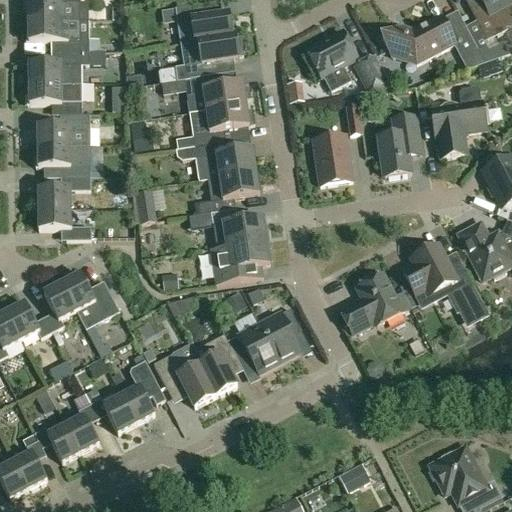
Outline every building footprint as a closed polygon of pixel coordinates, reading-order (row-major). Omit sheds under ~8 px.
[(25,5),(25,16),(28,16),(28,25),(80,25),(79,0),(54,0),(55,4),(50,4),(25,5)] [(477,26),(487,44),(511,30),(511,0),(479,0),(487,14),(474,21),(477,26)] [(176,12),(179,35),(181,48),(232,40),(229,17),(201,22),(199,9),(176,12)] [(122,12),(113,12),(113,25),(122,25),(122,12)] [(402,30),(382,41),(392,61),(416,68),(454,48),(467,73),(485,67),(478,53),(466,31),(465,29),(450,37),(441,19),(406,37),(402,30)] [(28,25),(28,35),(25,35),(26,46),(50,46),(50,57),(89,56),(89,44),(89,43),(80,43),(80,25),(28,25)] [(466,31),(478,53),(486,49),(484,45),(487,44),(477,26),(466,31)] [(357,63),(343,36),(307,55),(321,81),(322,81),(331,96),(351,86),(343,70),(357,63)] [(211,66),(239,62),(239,61),(244,61),(242,49),(237,50),(236,39),(232,40),(181,48),(179,49),(183,70),(175,71),(176,85),(184,84),(213,79),(211,66)] [(486,49),(478,53),(485,67),(510,57),(503,45),(493,50),(488,48),(486,49)] [(26,79),(28,79),(28,88),(81,88),(81,70),(89,69),(89,57),(89,56),(50,57),(51,67),(26,67),(26,79)] [(105,69),(105,57),(89,57),(89,69),(105,69)] [(394,94),(379,67),(375,59),(353,70),(369,101),(395,97),(394,94)] [(189,117),(206,115),(246,109),(245,103),(251,102),(249,89),(243,90),(243,87),(217,91),(216,79),(213,79),(184,84),(189,117)] [(26,109),(51,109),(51,120),(81,119),(81,88),(28,88),(29,98),(26,98),(26,109)] [(95,104),(123,102),(122,88),(94,90),(95,104)] [(487,134),(482,106),(481,106),(479,94),(475,92),(461,94),(458,97),(460,110),(458,110),(457,109),(453,107),(448,106),(443,108),(439,111),(439,113),(431,114),(435,142),(437,141),(441,163),(466,159),(464,144),(470,137),(487,134)] [(112,107),(112,117),(124,116),(124,107),(112,107)] [(224,135),(249,131),(246,109),(206,115),(208,127),(197,129),(198,138),(192,139),(193,142),(194,151),(210,148),(226,146),(224,135)] [(362,138),(361,133),(358,110),(345,111),(349,140),(362,138)] [(87,133),(90,133),(89,124),(100,124),(100,119),(89,120),(89,119),(81,119),(51,120),(59,120),(59,130),(35,130),(35,142),(37,142),(37,151),(87,151),(87,133)] [(385,181),(410,177),(406,146),(418,144),(415,121),(393,124),(395,140),(379,143),(385,181)] [(153,155),(149,129),(130,131),(134,158),(153,155)] [(345,139),(313,144),(320,191),(352,186),(345,139)] [(193,142),(177,145),(178,154),(194,151),(193,142)] [(253,153),(211,159),(210,149),(226,146),(194,151),(178,154),(177,155),(178,162),(182,165),(204,161),(207,183),(219,182),(256,176),(253,153)] [(90,169),(87,169),(87,151),(37,151),(37,161),(35,161),(35,172),(60,172),(60,182),(90,182),(90,169)] [(511,166),(510,162),(484,175),(492,190),(490,191),(495,200),(496,199),(501,208),(511,212),(511,213),(507,224),(511,226),(511,166)] [(207,183),(210,205),(194,208),(196,219),(220,216),(219,206),(260,199),(256,176),(219,182),(207,183)] [(70,196),(90,195),(90,182),(60,182),(60,193),(38,193),(38,214),(70,214),(70,196)] [(152,196),(135,199),(140,230),(157,227),(152,196)] [(91,232),(71,232),(70,214),(38,214),(38,235),(61,235),(66,235),(66,245),(91,245),(91,232)] [(263,221),(238,225),(236,214),(220,216),(196,219),(197,228),(212,226),(214,240),(224,238),(226,251),(267,245),(263,221)] [(471,263),(474,261),(486,283),(492,280),(494,283),(507,277),(505,274),(511,269),(511,226),(507,224),(503,234),(488,242),(481,227),(459,239),(471,263)] [(211,254),(216,289),(260,283),(258,271),(270,269),(267,245),(226,251),(211,254)] [(414,268),(402,274),(416,301),(427,295),(434,308),(447,301),(457,320),(460,318),(472,312),(480,326),(490,321),(481,303),(479,299),(466,275),(454,281),(445,263),(438,250),(412,264),(414,268)] [(101,323),(105,324),(120,317),(104,286),(89,294),(80,278),(62,288),(83,328),(99,320),(101,323)] [(402,296),(394,300),(382,279),(357,292),(363,303),(340,315),(352,338),(375,326),(377,329),(416,309),(405,288),(399,291),(402,296)] [(54,317),(44,322),(52,337),(64,331),(61,325),(76,317),(82,329),(83,328),(62,288),(43,297),(54,317)] [(225,305),(233,319),(248,312),(241,297),(225,305)] [(187,302),(179,303),(186,318),(193,314),(187,302)] [(25,307),(6,317),(21,346),(37,337),(40,343),(52,337),(44,322),(35,327),(25,307)] [(295,346),(296,342),(303,338),(290,313),(260,329),(280,367),(301,356),(295,346)] [(0,364),(8,360),(5,354),(21,346),(6,317),(0,320),(0,364)] [(253,367),(258,378),(280,367),(260,329),(228,346),(235,359),(241,371),(248,367),(253,367)] [(210,363),(199,369),(216,401),(237,390),(224,364),(235,359),(228,346),(227,346),(224,339),(203,350),(210,363)] [(181,386),(195,412),(216,401),(199,369),(189,375),(184,367),(179,370),(173,359),(154,369),(166,392),(178,385),(181,386)] [(166,405),(161,396),(145,366),(131,373),(129,377),(137,392),(121,401),(136,429),(155,420),(147,404),(152,401),(156,410),(166,405)] [(96,392),(85,399),(90,409),(102,403),(96,392)] [(105,409),(102,403),(90,409),(98,424),(107,419),(118,439),(136,429),(121,401),(105,409)] [(65,430),(80,459),(99,449),(89,429),(98,424),(90,409),(78,415),(81,421),(65,430)] [(52,448),(62,468),(80,459),(65,430),(49,438),(46,432),(34,438),(38,445),(42,453),(52,448)] [(29,495),(47,485),(37,465),(46,461),(42,453),(38,445),(26,452),(29,458),(13,466),(29,495)] [(466,451),(455,457),(451,455),(441,461),(440,464),(429,470),(445,500),(451,497),(458,510),(473,502),(478,511),(482,511),(499,504),(490,487),(486,489),(466,451)] [(0,485),(10,505),(29,495),(13,466),(0,473),(0,485)] [(352,474),(342,479),(342,480),(349,494),(360,488),(352,474)]
